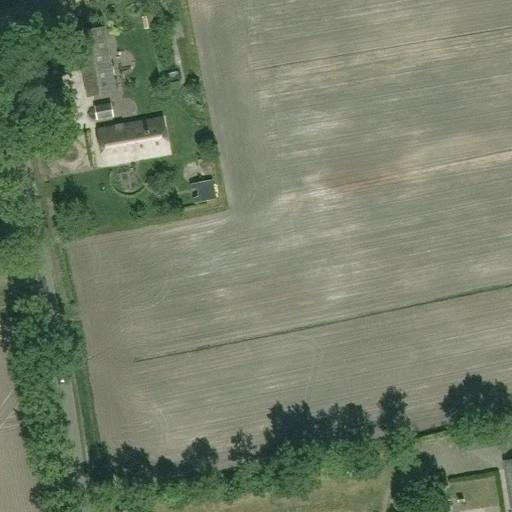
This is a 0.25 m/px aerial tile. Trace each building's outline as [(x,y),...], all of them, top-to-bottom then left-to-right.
[(116,91),(104,28),(80,32),(92,95),(116,91)] [(110,104),(96,107),(99,121),(113,118),(110,104)] [(163,118),(98,130),(104,164),(169,152),(163,118)] [(219,197),(217,177),(197,180),(200,200),(219,197)] [(500,439),(511,436),(511,422),(497,425),(500,439)]
